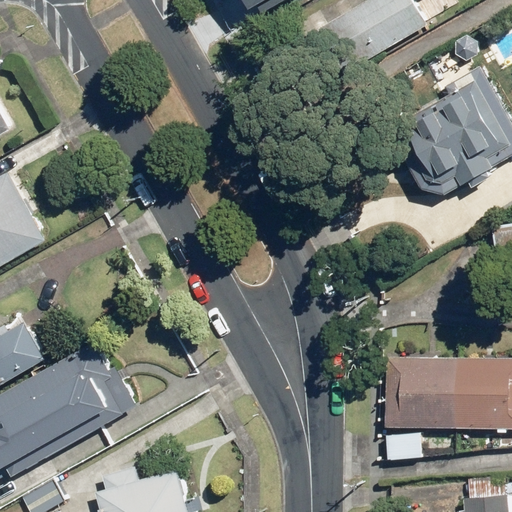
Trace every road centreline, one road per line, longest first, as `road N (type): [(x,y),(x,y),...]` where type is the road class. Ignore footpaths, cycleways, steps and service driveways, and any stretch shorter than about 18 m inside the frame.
road 1 (residential): [(311,472),(62,0)]
road 2 (residential): [(150,0),(307,282),(323,382),(323,428),(311,472)]
